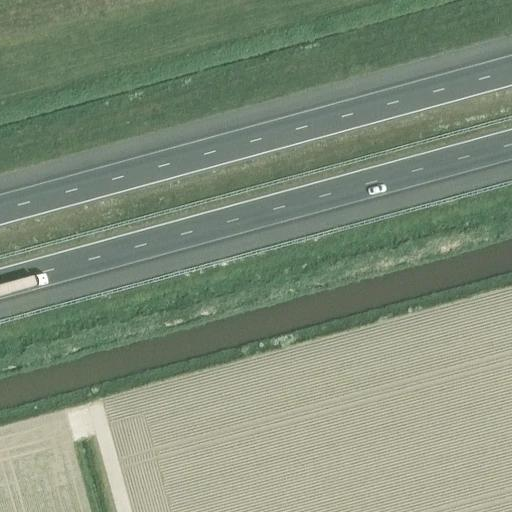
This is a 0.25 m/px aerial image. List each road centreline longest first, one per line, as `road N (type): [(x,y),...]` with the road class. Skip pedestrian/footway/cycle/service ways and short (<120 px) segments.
road 1 (motorway): [(511,71),(0,210)]
road 2 (motorway): [(0,284),(511,145)]
